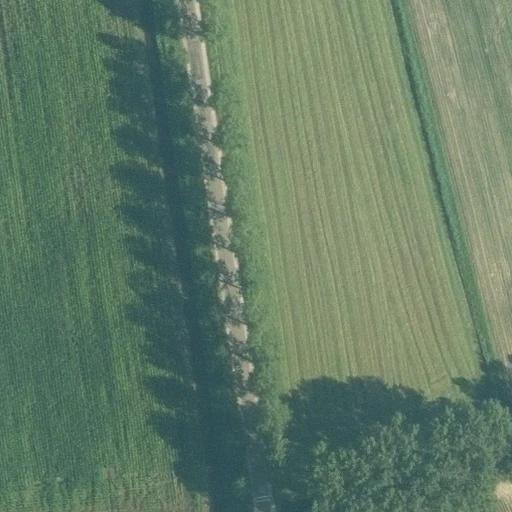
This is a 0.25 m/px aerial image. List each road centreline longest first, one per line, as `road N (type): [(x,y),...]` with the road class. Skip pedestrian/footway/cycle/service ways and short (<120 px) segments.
road 1 (unclassified): [(264,511),(189,0)]
road 2 (track): [(511,462),(373,511)]
